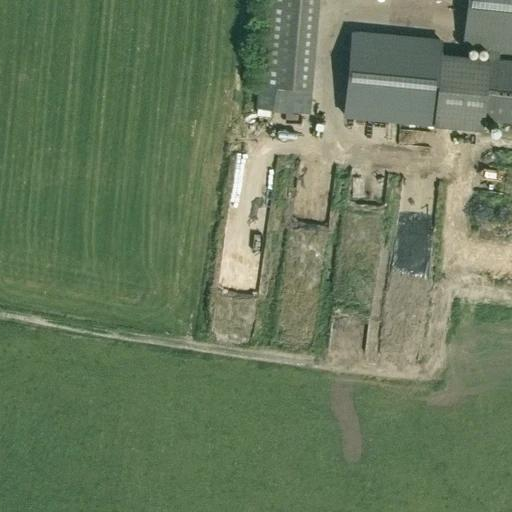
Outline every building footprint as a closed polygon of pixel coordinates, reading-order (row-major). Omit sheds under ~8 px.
[(316,0),(264,0),(258,88),(309,92),(316,0)] [(329,0),(328,9),(341,11),(342,0),(329,0)] [(511,0),(468,0),(464,41),(511,45),(511,0)] [(358,20),(349,103),(438,112),(444,53),(447,29),(358,20)] [(481,116),(487,57),(444,53),(438,112),(481,116)] [(511,119),(511,60),(487,57),(481,116),(511,119)] [(400,145),(401,123),(381,122),(380,144),(400,145)]
